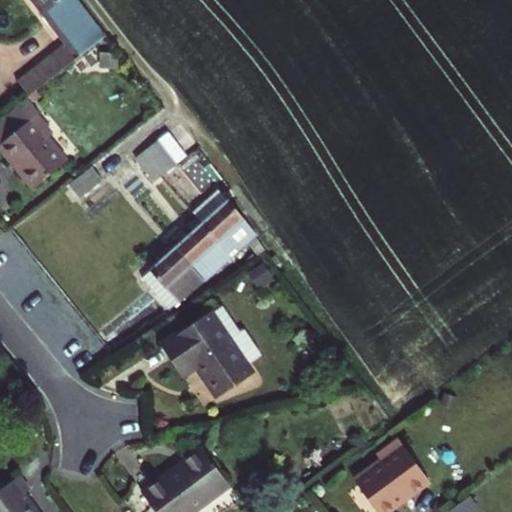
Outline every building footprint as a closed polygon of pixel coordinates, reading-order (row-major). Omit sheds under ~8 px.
[(32,0),(67,44),(38,66),(50,80),(105,36),(77,0),(32,0)] [(38,66),(19,81),(30,96),(45,85),(50,80),(38,66)] [(29,97),(34,104),(50,92),(45,85),(30,96),(29,97)] [(29,97),(0,119),(0,138),(4,143),(0,146),(35,188),(68,161),(49,138),(54,134),(40,116),(43,113),(34,104),(29,97)] [(170,131),(159,140),(168,152),(179,142),(170,131)] [(159,140),(141,153),(151,165),(168,152),(159,140)] [(179,142),(168,152),(177,163),(188,154),(179,142)] [(151,165),(161,176),(177,163),(168,152),(151,165)] [(141,153),(138,156),(146,168),(151,165),(141,153)] [(156,180),(161,176),(151,165),(146,168),(156,180)] [(94,166),(71,184),(81,196),(104,180),(94,166)] [(195,215),(204,226),(230,202),(220,192),(195,215)] [(231,202),(204,226),(230,256),(231,259),(249,243),(256,236),(257,235),(231,202)] [(204,226),(178,248),(205,279),(230,256),(204,226)] [(256,236),(249,243),(259,256),(267,251),(256,236)] [(151,272),(180,302),(205,279),(178,248),(151,272)] [(151,272),(142,280),(171,316),(184,308),(180,302),(151,272)] [(219,309),(210,314),(246,365),(258,356),(241,332),(237,334),(219,309)] [(210,313),(161,347),(183,377),(196,368),(217,397),(252,373),(246,365),(210,314),(210,313)] [(406,494),(410,498),(432,482),(400,441),(379,458),(382,463),(356,482),(378,511),(391,511),(399,506),(396,502),(406,494)] [(193,511),(229,485),(203,450),(144,494),(157,511),(193,511)] [(30,490),(20,477),(0,491),(0,511),(36,511),(24,494),(30,490)] [(396,502),(399,506),(410,498),(406,494),(396,502)]
